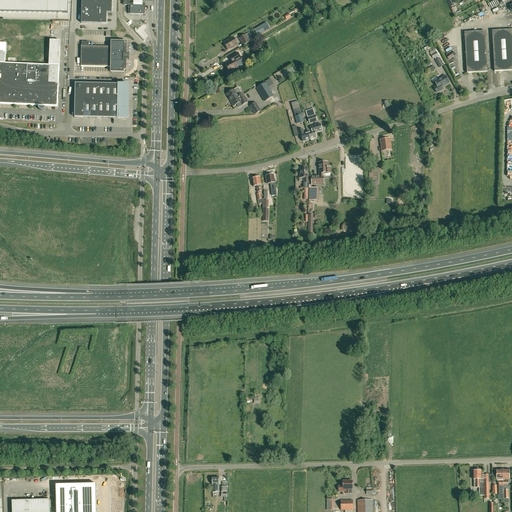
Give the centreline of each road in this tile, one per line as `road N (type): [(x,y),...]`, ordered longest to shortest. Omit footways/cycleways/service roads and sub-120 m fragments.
road 1 (motorway): [(511,249),(333,281),(91,297)]
road 2 (motorway): [(95,310),(331,294),(511,263)]
road 3 (unclassified): [(183,172),(268,164),(511,91)]
road 4 (unclassified): [(229,466),(511,459)]
road 5 (primary): [(163,425),(169,173)]
road 6 (unclassified): [(142,172),(136,417)]
road 7 (primary): [(156,173),(152,367)]
road 8 (primary): [(169,173),(173,0)]
road 9 (unclassified): [(183,172),(187,0)]
road 10 (primary): [(161,0),(156,165)]
road 11 (motorway): [(142,164),(0,152)]
road 12 (motorway): [(0,160),(142,172)]
road 13 (motorway): [(0,426),(136,425)]
road 14 (motorway): [(136,417),(0,417)]
road 15 (unclassified): [(68,134),(75,0)]
road 16 (unclassified): [(121,16),(145,50),(143,135)]
